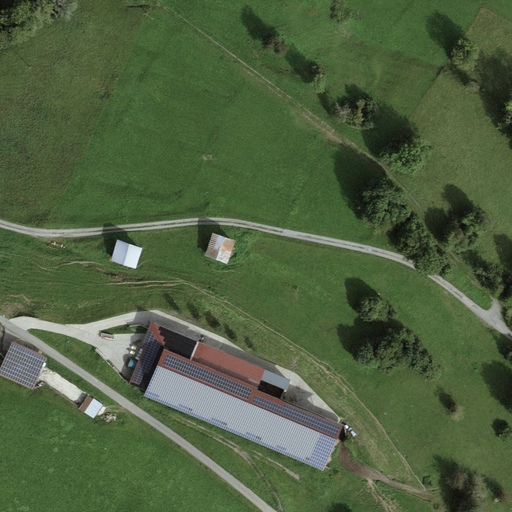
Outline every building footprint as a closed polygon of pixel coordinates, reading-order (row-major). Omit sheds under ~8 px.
[(231,245),(208,237),(200,257),(223,265),(231,245)] [(141,249),(113,242),(108,263),(136,270),(141,249)] [(285,383),(146,326),(120,391),(322,473),(339,431),(276,406),(285,383)] [(0,356),(9,332),(0,328),(0,356)] [(48,361),(15,347),(3,375),(35,389),(48,361)]
